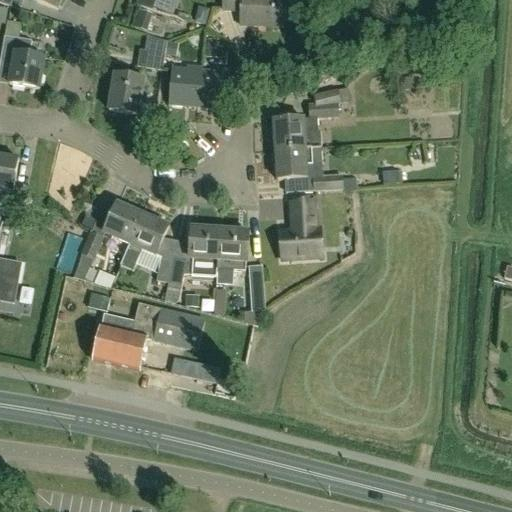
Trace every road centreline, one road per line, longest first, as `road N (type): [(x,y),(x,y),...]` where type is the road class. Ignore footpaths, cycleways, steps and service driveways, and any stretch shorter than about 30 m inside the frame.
road 1 (primary): [(460,511),(147,432),(0,406)]
road 2 (unclassified): [(340,511),(222,483),(0,449)]
road 3 (residential): [(247,42),(240,145),(223,177),(186,187),(135,174),(61,133)]
road 4 (residential): [(61,133),(101,0)]
